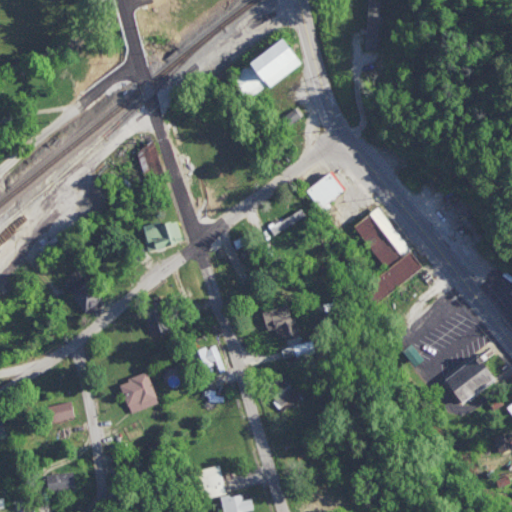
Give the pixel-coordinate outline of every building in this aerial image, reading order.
[(383,42),(385,0),(370,0),(369,42),(383,42)] [(309,57),(293,34),(232,77),(247,100),(309,57)] [(144,174),(164,170),(159,143),(139,146),(144,174)] [(345,190),(337,179),(330,171),(304,192),(319,210),(345,190)] [(381,205),(353,226),(386,269),(359,289),(373,308),(428,267),(381,205)] [(268,223),(273,232),(306,216),(302,207),(268,223)] [(142,232),(178,222),(184,244),(148,254),(142,232)] [(101,303),(90,272),(70,279),(81,310),(101,303)] [(270,309),(276,340),(298,335),(291,304),(270,309)] [(148,335),(168,330),(162,306),(142,310),(148,335)] [(197,370),(220,362),(213,346),(191,354),(197,370)] [(463,404),(503,375),(486,351),(446,380),(463,404)] [(121,382),(133,412),(162,402),(151,371),(121,382)] [(270,389),(285,406),(301,392),(286,375),(270,389)] [(51,420),(76,418),(75,401),(50,403),(51,420)] [(123,485),(120,454),(105,455),(107,486),(123,485)] [(202,499),(229,491),(221,464),(194,472),(202,499)] [(49,490),(78,486),(76,470),(47,474),(49,490)] [(220,511),(239,511),(256,506),(250,488),(216,499),(220,511)] [(334,497),(306,497),(306,511),(334,511),(334,497)]
